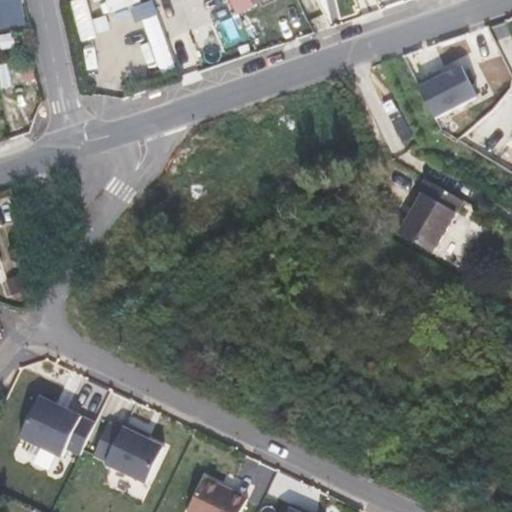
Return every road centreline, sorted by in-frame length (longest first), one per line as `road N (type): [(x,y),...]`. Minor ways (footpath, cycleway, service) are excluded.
road 1 (residential): [(29,330),(406,511)]
road 2 (residential): [(146,123),(487,0)]
road 3 (residential): [(29,330),(124,193),(146,147),(146,123)]
road 4 (residential): [(71,144),(37,0)]
